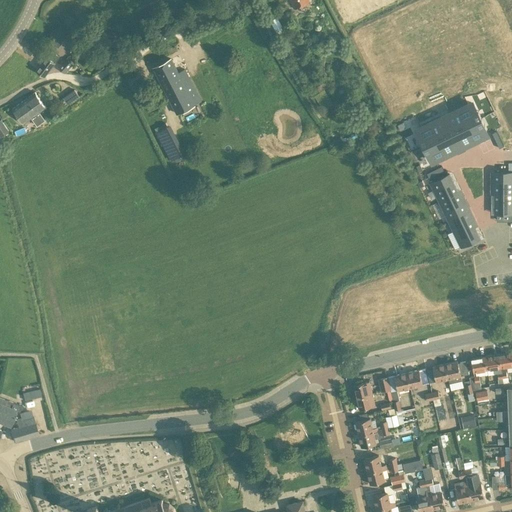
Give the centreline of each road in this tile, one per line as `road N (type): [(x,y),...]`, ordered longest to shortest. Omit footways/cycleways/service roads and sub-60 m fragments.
road 1 (tertiary): [(5,466),(13,450),(47,440),(261,407),(323,372)]
road 2 (tertiary): [(323,372),(511,329)]
road 3 (residential): [(359,511),(323,372)]
